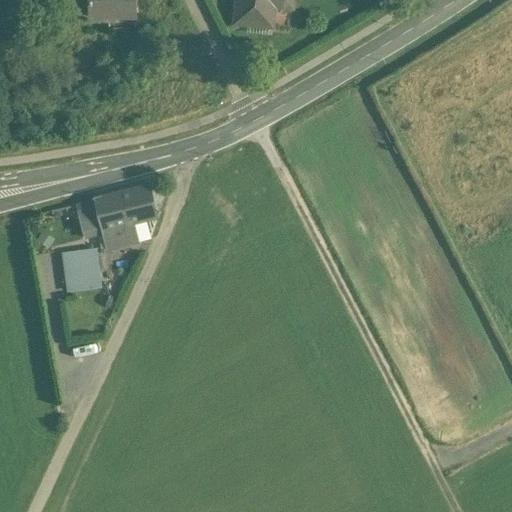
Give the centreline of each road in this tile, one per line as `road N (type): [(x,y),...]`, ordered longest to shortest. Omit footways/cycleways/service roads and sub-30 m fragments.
road 1 (track): [(511,426),(436,463),(252,120)]
road 2 (track): [(37,511),(202,143)]
road 3 (secondary): [(252,120),(202,143),(0,184)]
road 4 (secondary): [(451,0),(252,120)]
road 5 (unclassified): [(194,0),(252,120)]
